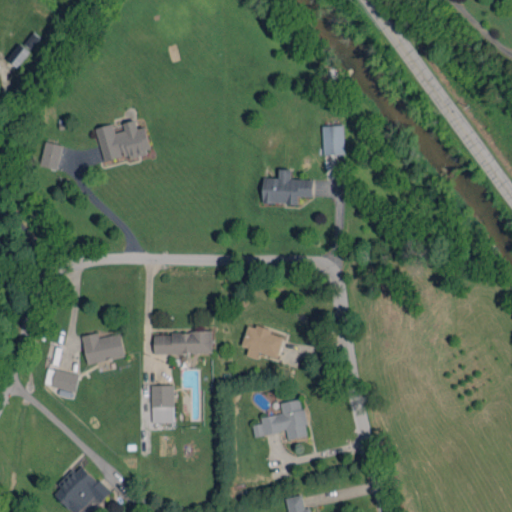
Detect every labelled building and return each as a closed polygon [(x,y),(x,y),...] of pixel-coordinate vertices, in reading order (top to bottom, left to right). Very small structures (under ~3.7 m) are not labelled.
[(96,128),(103,161),(151,151),(145,126),(138,128),(136,120),(123,123),(125,130),(116,132),(114,124),(96,128)] [(344,153),(344,125),(322,125),(323,154),(344,153)] [(63,145),(46,140),(40,165),(57,169),(63,145)] [(314,179),(291,178),(292,169),(279,168),(279,177),(264,177),(263,202),(298,203),(299,196),(313,196),(314,179)] [(259,352),(278,357),(285,334),(248,324),(242,345),(249,347),(247,355),(257,358),(259,352)] [(125,356),(121,333),(99,337),(98,332),(81,335),(87,363),(125,356)] [(212,352),(212,332),(154,333),(154,353),(212,352)] [(75,391),(79,375),(49,367),(45,383),(75,391)] [(152,422),(174,422),(173,384),(151,385),(152,422)] [(254,436),(286,430),(288,438),(308,435),(301,398),(280,402),(282,413),(261,416),(262,423),(252,424),(254,436)] [(53,491),(73,511),(86,511),(94,505),(92,502),(97,498),(100,502),(111,492),(82,463),(53,491)] [(286,497),(289,511),(312,511),(311,507),(305,508),(302,494),(286,497)]
